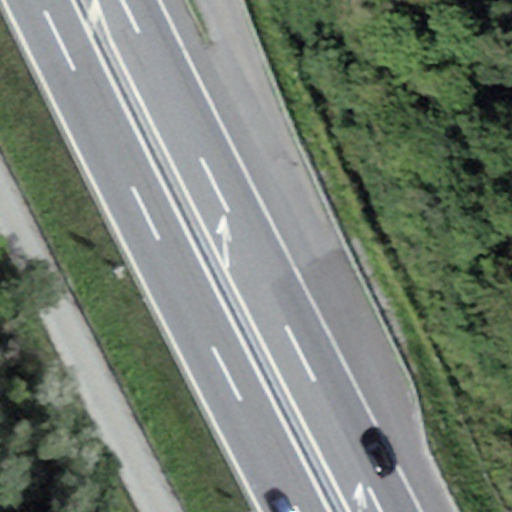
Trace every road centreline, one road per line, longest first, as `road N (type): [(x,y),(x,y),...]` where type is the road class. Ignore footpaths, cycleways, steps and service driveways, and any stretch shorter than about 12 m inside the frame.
road 1 (trunk): [(395,511),(134,0)]
road 2 (trunk): [(44,0),(300,511)]
road 3 (track): [(142,511),(0,210)]
